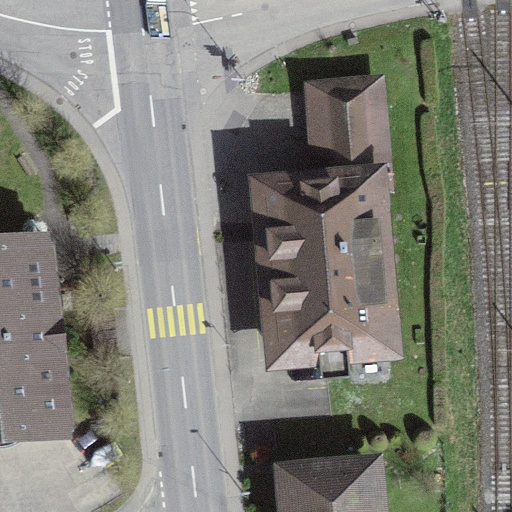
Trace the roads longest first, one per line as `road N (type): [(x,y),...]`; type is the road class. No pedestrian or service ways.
road 1 (primary): [(197,511),(142,30)]
road 2 (residential): [(308,0),(142,30)]
road 3 (secondary): [(0,14),(70,29),(142,30)]
